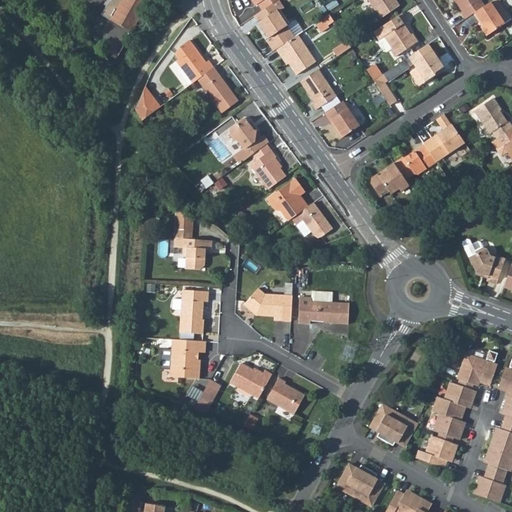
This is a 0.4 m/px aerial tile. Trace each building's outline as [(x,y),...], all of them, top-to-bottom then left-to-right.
[(101,15),(131,33),(149,0),(111,0),(107,6),(101,15)] [(258,4),(262,10),(277,0),(250,0),(255,6),(258,4)] [(270,46),(273,51),(275,50),(294,36),(288,26),(278,12),(284,8),(279,0),(277,0),(262,10),(254,16),(266,32),(273,44),(270,46)] [(368,0),(382,20),(400,7),(395,0),(368,0)] [(464,11),(456,0),(453,0),(462,12),(464,11)] [(477,0),(456,0),(464,11),(462,12),(460,14),(464,20),(473,14),(483,8),(477,0)] [(497,0),(494,0),(490,3),(505,25),(511,21),(497,0)] [(483,8),(473,14),(482,27),(481,27),(487,37),(505,25),(490,3),(483,8)] [(402,13),(374,32),(379,40),(382,38),(391,51),(389,52),(394,60),(419,43),(413,35),(412,36),(410,37),(407,32),(409,31),(404,23),(407,22),(402,13)] [(334,21),(329,14),(322,18),(327,26),(334,21)] [(303,31),(296,21),(288,26),(294,36),(298,34),(303,31)] [(273,44),(266,32),(262,35),(270,46),(273,44)] [(294,36),(275,50),(279,56),(281,54),(288,64),(295,75),(315,61),(298,34),(294,36)] [(175,60),(191,83),(196,79),(213,67),(208,59),(204,62),(189,39),(180,46),(175,53),(178,58),(175,60)] [(444,67),(428,44),(373,81),(390,106),(398,101),(385,83),(387,82),(409,69),(408,67),(413,64),(416,69),(425,82),(434,76),(436,72),(444,67)] [(288,64),(281,54),(279,56),(286,66),(288,64)] [(219,75),(213,67),(196,79),(221,113),(238,100),(228,86),(226,88),(217,76),(219,75)] [(418,86),(425,82),(416,69),(409,73),(418,86)] [(317,70),(299,82),(313,102),(310,104),(314,111),(335,97),(317,70)] [(144,89),(152,94),(146,85),(144,89)] [(136,107),(141,120),(157,108),(151,99),(154,97),(152,94),(144,89),(136,107)] [(498,138),(511,128),(511,126),(508,121),(506,123),(498,112),(501,110),(494,99),(475,112),(491,135),(493,133),(497,139),(498,138)] [(357,127),(341,102),(323,114),(329,122),(331,120),(335,126),(333,128),(341,138),(357,127)] [(465,143),(445,114),(437,120),(444,130),(423,144),(423,145),(435,162),(436,163),(465,143)] [(268,142),(269,141),(264,135),(262,136),(258,131),(255,131),(251,126),(246,120),(242,120),(237,123),(236,126),(231,130),(232,131),(230,135),(235,142),(238,142),(243,148),(234,155),(240,163),(251,154),(253,153),(268,142)] [(511,128),(498,138),(511,160),(511,166),(511,167),(511,128)] [(253,153),(258,159),(262,157),(272,149),(268,142),(253,153)] [(405,156),(394,163),(405,181),(417,173),(419,173),(435,162),(423,145),(417,149),(418,151),(415,153),(413,152),(406,157),(405,156)] [(273,159),(280,169),(283,166),(276,157),(277,156),(272,149),(262,157),(267,164),(273,159)] [(277,182),(285,176),(280,169),(273,159),(267,164),(262,157),(258,159),(250,165),(268,189),(277,182)] [(405,181),(394,163),(386,169),(387,170),(380,175),(379,173),(372,178),(371,184),(380,198),(389,191),(391,194),(399,189),(401,191),(409,186),(405,181)] [(296,178),(291,172),(285,176),(277,182),(282,189),(296,178)] [(292,218),(308,207),(300,196),(305,192),(296,178),(282,189),(276,193),(268,198),(272,204),(277,211),(283,211),(289,220),(292,218)] [(308,207),(292,218),(296,224),(305,238),(312,232),(316,236),(317,237),(319,238),(321,238),(323,237),(332,230),(313,203),(308,207)] [(192,230),(174,230),(173,246),(182,246),(182,253),(184,255),(187,257),(187,267),(201,267),(205,263),(205,253),(203,252),(203,247),(205,247),(211,248),(211,240),(192,240),(192,230)] [(461,240),(466,255),(475,252),(474,249),(481,247),(479,241),(477,240),(470,242),(469,238),(467,236),(462,238),(461,240)] [(475,252),(466,255),(471,270),(485,275),(484,278),(496,283),(505,258),(496,254),(495,257),(489,255),(487,248),(482,246),(481,247),(474,249),(475,252)] [(290,322),(292,290),(265,288),(260,284),(243,304),(256,316),(274,317),(274,321),(290,322)] [(311,294),(331,295),(332,286),(312,285),(311,291),(311,294)] [(211,288),(210,298),(214,298),(214,295),(221,295),(221,289),(211,288)] [(209,301),(209,291),(183,289),(180,331),(204,333),(205,320),(203,320),(201,320),(201,314),(204,315),(204,301),(209,301)] [(311,291),(299,290),(297,317),(310,318),(310,315),(330,316),(330,317),(348,319),(349,297),(331,295),(311,294),(311,291)] [(196,340),(172,339),(170,377),(200,379),(201,362),(198,362),(198,358),(195,357),(196,340)] [(196,340),(195,357),(198,358),(199,352),(205,352),(206,341),(196,340)] [(466,354),(456,381),(471,386),(476,387),(478,382),(489,386),(490,382),(495,368),(496,365),(491,363),(492,360),(494,361),(496,353),(488,350),(485,359),(486,359),(485,361),(466,354)] [(508,369),(504,368),(503,371),(498,385),(497,389),(508,392),(502,410),(507,412),(506,415),(501,429),(500,432),(495,430),(484,460),(489,462),(488,465),(483,479),(482,482),(478,481),(474,494),(499,503),(505,484),(502,483),(507,468),(511,469),(511,465),(511,359),(508,366),(509,366),(508,369)] [(259,397),(272,373),(265,369),(264,371),(262,374),(253,368),(241,362),(231,380),(259,397)] [(495,368),(490,382),(498,385),(503,371),(495,368)] [(286,381),(279,377),(267,399),(294,414),(305,395),(285,384),(286,381)] [(471,386),(456,381),(455,385),(469,390),(471,386)] [(208,382),(203,391),(214,397),(219,389),(208,382)] [(455,385),(450,383),(444,400),(437,398),(432,412),(439,415),(433,432),(437,433),(453,439),(458,440),(463,426),(457,424),(459,420),(464,406),(465,403),(470,405),(475,392),(469,390),(455,385)] [(203,391),(192,408),(204,413),(214,397),(203,391)] [(382,405),(370,428),(379,433),(376,438),(392,447),(395,442),(405,447),(417,425),(382,405)] [(256,420),(248,415),(242,427),(250,430),(256,420)] [(453,439),(437,433),(435,439),(451,444),(453,439)] [(435,439),(431,437),(425,452),(418,450),(415,457),(444,468),(446,461),(447,459),(451,460),(456,446),(451,444),(435,439)] [(348,465),(335,488),(370,507),(383,485),(373,479),(375,475),(360,466),(358,471),(348,465)] [(403,496),(397,492),(384,511),(428,511),(431,507),(408,493),(406,497),(403,496)] [(145,511),(171,511),(172,507),(147,503),(145,511)]
